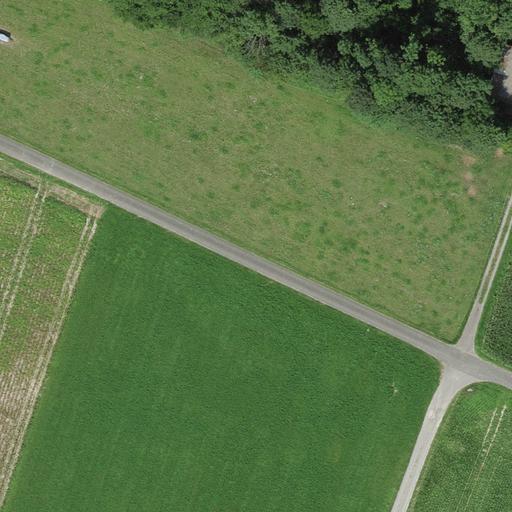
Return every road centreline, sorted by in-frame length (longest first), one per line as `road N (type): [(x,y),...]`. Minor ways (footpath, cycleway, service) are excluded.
road 1 (track): [(511,384),(0,150)]
road 2 (track): [(462,361),(403,511)]
road 3 (track): [(462,361),(511,218)]
